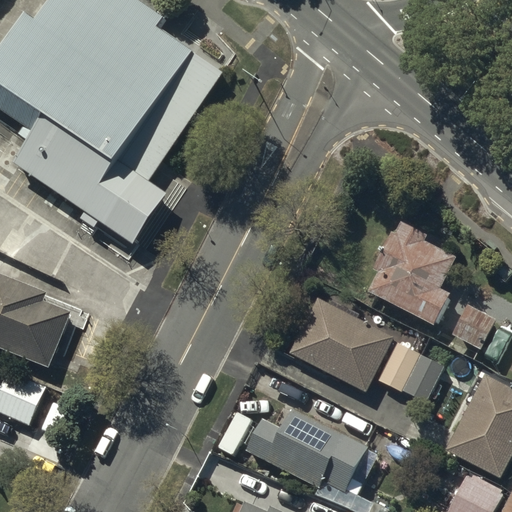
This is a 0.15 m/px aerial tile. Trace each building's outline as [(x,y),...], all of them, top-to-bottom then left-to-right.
[(167,23),(133,0),(56,0),(40,24),(31,18),(0,62),(0,92),(48,126),(19,168),(138,250),(172,201),(151,186),(226,78),(160,33),(167,23)] [(432,241),(407,228),(400,240),(397,239),(378,275),(384,278),(373,299),(438,333),(455,300),(446,295),(462,264),(429,246),(432,241)] [(50,297),(0,277),(0,351),(53,372),(75,318),(47,307),(50,297)] [(396,343),(322,305),(295,358),(369,395),(396,343)] [(500,326),(473,312),(458,340),(484,355),(500,326)] [(422,359),(401,348),(383,384),(404,395),(422,359)] [(446,371),(425,360),(406,396),(428,407),(446,371)] [(48,391),(12,377),(0,405),(0,414),(33,428),(48,391)] [(511,465),(511,392),(489,380),(450,455),(503,483),(511,465)] [(369,454),(297,418),(288,436),(265,425),(249,457),(324,493),(327,487),(348,497),(369,454)] [(499,511),(507,496),(472,477),(453,511),(499,511)]
